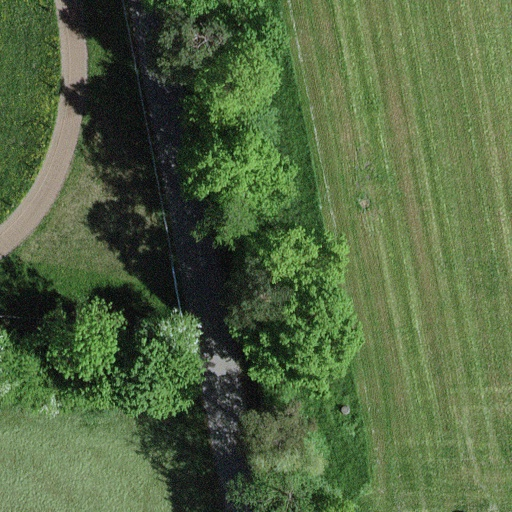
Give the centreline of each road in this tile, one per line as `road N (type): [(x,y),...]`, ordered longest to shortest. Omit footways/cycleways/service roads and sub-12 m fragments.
road 1 (unclassified): [(247,511),(150,0)]
road 2 (unknown): [(0,248),(58,177),(78,86),(68,0)]
